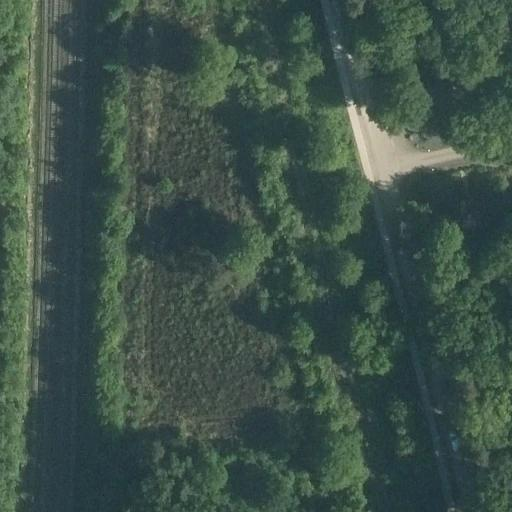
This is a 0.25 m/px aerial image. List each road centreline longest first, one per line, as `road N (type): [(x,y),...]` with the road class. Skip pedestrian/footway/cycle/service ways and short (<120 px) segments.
road 1 (unclassified): [(470,511),(374,119)]
road 2 (track): [(374,119),(345,0)]
